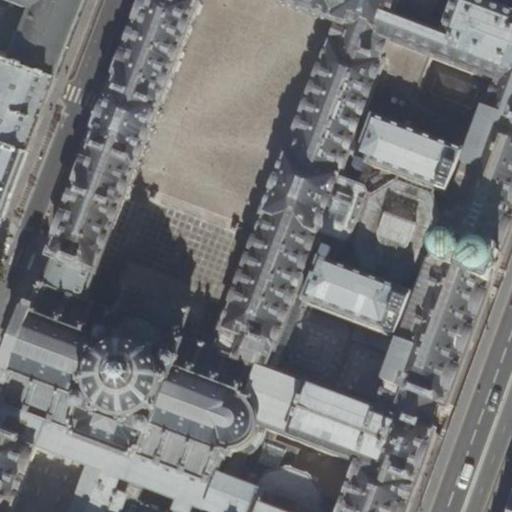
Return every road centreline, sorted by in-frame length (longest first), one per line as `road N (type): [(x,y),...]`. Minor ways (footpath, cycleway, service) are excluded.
road 1 (residential): [(0,304),(115,0)]
road 2 (secondary): [(511,331),(445,511)]
